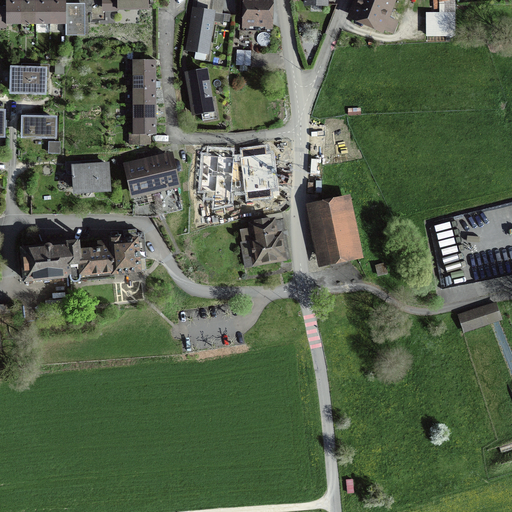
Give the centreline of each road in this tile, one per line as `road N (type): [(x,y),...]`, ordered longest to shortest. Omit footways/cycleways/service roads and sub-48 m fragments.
road 1 (residential): [(305,291),(196,294),(178,281),(148,227),(12,224),(0,297)]
road 2 (unclassified): [(305,291),(338,511)]
road 3 (unclassified): [(300,120),(305,291)]
road 4 (unclassified): [(300,120),(347,0)]
road 5 (unclassified): [(282,0),(300,120)]
